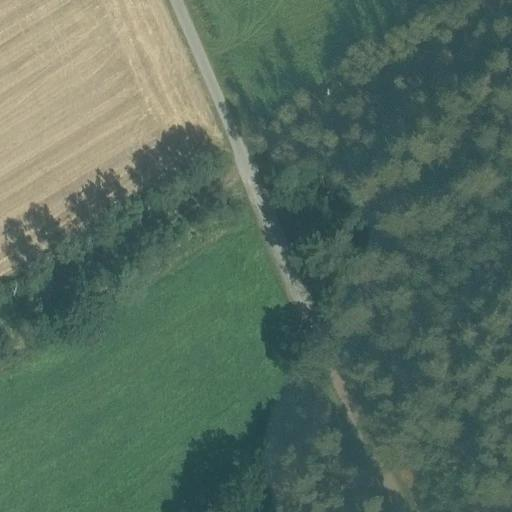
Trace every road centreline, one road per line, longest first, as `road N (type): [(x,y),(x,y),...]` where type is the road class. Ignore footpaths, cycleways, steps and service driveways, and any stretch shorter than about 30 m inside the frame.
road 1 (track): [(409,511),(247,168),(178,0)]
road 2 (track): [(511,5),(247,168)]
